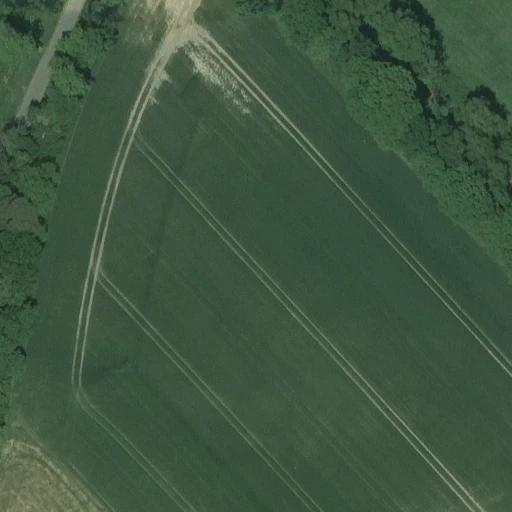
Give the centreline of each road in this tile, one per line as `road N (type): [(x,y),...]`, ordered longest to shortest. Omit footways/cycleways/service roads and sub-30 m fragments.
road 1 (unclassified): [(511,189),(333,0)]
road 2 (unclassified): [(0,176),(79,0)]
